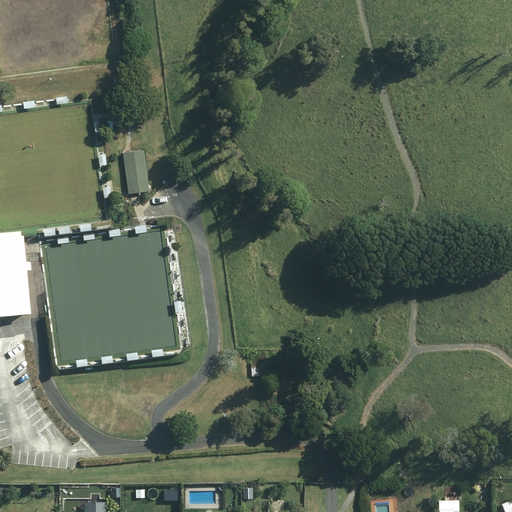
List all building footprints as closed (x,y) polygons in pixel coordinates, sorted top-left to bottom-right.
[(113,118),(101,118),(101,135),(114,134),(113,118)] [(122,151),(127,189),(151,185),(145,147),(122,151)] [(0,311),(28,309),(22,230),(0,231),(0,311)] [(250,367),(252,377),(269,374),(267,364),(250,367)] [(105,511),(105,503),(83,503),(82,511),(105,511)]
